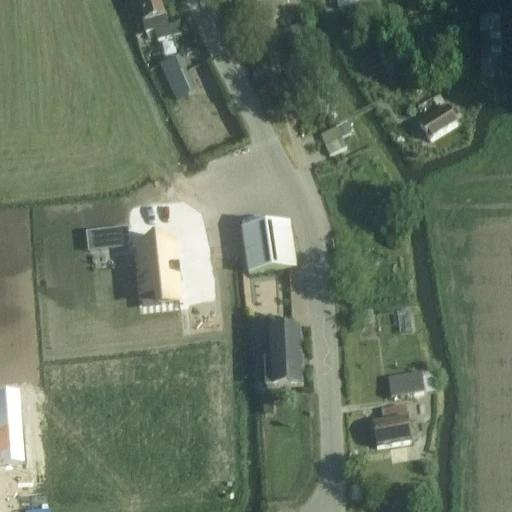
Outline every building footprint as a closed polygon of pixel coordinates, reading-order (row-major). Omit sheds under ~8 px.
[(142,23),(146,35),(154,33),(157,43),(181,35),(178,25),(168,28),(158,0),(136,0),(144,23),(142,23)] [(336,0),(339,13),(375,6),(374,0),(336,0)] [(482,79),(502,79),(500,18),(480,19),(482,79)] [(281,34),(284,44),(288,56),(311,49),(307,37),(309,36),(306,26),(281,34)] [(161,67),(177,101),(188,96),(172,62),(161,67)] [(457,125),(447,109),(419,126),(430,143),(457,125)] [(321,137),(325,147),(330,158),(347,151),(342,140),(351,136),(347,126),(321,137)] [(283,225),(242,231),(244,248),(249,277),(297,270),(297,269),(293,244),(290,224),(283,225)] [(126,231),(87,235),(89,253),(128,248),(126,231)] [(173,246),(139,249),(143,296),(157,294),(158,306),(178,304),(173,246)] [(271,360),(265,360),(266,389),(302,387),(300,330),(270,331),(271,360)] [(422,376),(388,381),(390,401),(424,396),(425,396),(422,376)] [(187,377),(175,378),(177,390),(189,389),(187,377)] [(146,404),(125,406),(130,455),(165,452),(163,435),(177,433),(172,390),(145,393),(146,404)] [(0,469),(20,468),(16,400),(0,400),(0,469)] [(376,450),(411,445),(405,408),(382,412),(384,426),(373,428),(376,450)]
